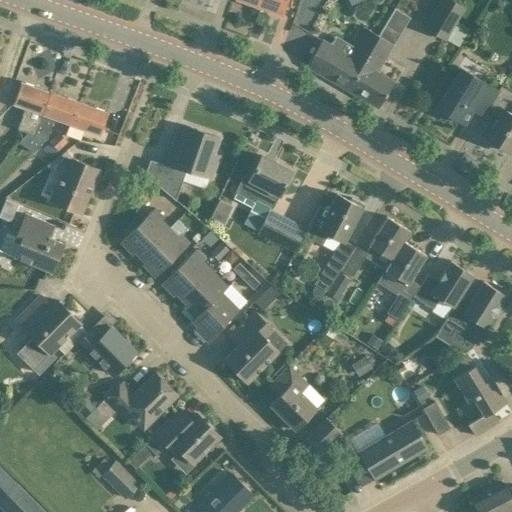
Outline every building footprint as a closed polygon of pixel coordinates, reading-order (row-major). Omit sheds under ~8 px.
[(260,0),(258,5),(281,14),(286,0),(260,0)] [(440,0),(423,29),(444,41),(465,8),(452,0),(440,0)] [(346,87),(357,94),(379,106),(389,89),(393,81),(375,70),(392,44),(392,43),(384,38),(378,35),(346,87)] [(323,37),(307,65),(346,87),(367,52),(355,45),(349,54),(323,37)] [(459,70),(447,89),(437,106),(464,123),(476,104),(486,110),(497,93),(459,70)] [(13,105),(24,108),(17,129),(26,132),(36,135),(51,91),(21,81),(13,105)] [(79,101),(51,91),(36,135),(26,132),(19,142),(33,152),(44,138),(47,139),(54,118),(70,124),(79,101)] [(99,134),(108,111),(79,101),(70,124),(99,134)] [(511,116),(502,110),(496,119),(485,136),(511,152),(511,150),(511,116)] [(170,163),(160,186),(175,199),(186,169),(211,177),(219,155),(214,153),(219,136),(186,125),(182,138),(176,136),(167,162),(170,163)] [(60,133),(43,147),(51,156),(68,141),(60,133)] [(49,199),(62,204),(81,212),(99,168),(73,158),(66,149),(51,162),(46,167),(57,178),(49,199)] [(256,202),(269,209),(272,210),(282,188),(292,170),(261,155),(250,177),(243,174),(235,191),(244,196),(256,202)] [(142,189),(151,197),(158,188),(149,180),(142,189)] [(328,233),(343,241),(344,239),(355,218),(356,219),(364,204),(351,197),(350,200),(337,193),(328,210),(319,206),(307,228),(308,229),(305,234),(322,244),(328,233)] [(228,221),(234,202),(220,198),(214,216),(228,221)] [(0,216),(10,221),(15,211),(4,206),(0,215),(0,216)] [(162,218),(164,216),(155,207),(120,241),(132,253),(135,251),(140,256),(170,226),(162,218)] [(307,228),(272,210),(269,209),(256,234),(294,253),(304,234),(305,234),(308,229),(307,228)] [(23,212),(14,236),(6,232),(0,247),(0,249),(33,263),(52,271),(64,243),(43,234),(48,223),(23,212)] [(376,232),(369,244),(391,258),(403,240),(410,230),(387,215),(376,232)] [(155,276),(169,262),(190,241),(183,234),(182,235),(179,232),(177,234),(170,226),(140,256),(145,261),(143,264),(155,276)] [(197,232),(192,238),(196,242),(201,236),(197,232)] [(386,268),(384,270),(378,279),(398,292),(386,311),(398,319),(412,295),(402,289),(406,282),(408,283),(416,271),(426,254),(403,240),(391,258),(386,268)] [(221,241),(214,248),(214,254),(219,259),(229,249),(221,241)] [(364,256),(366,253),(354,245),(341,267),(340,269),(351,277),(364,257),(364,256)] [(206,258),(196,248),(175,269),(161,283),(174,295),(176,293),(181,298),(211,268),(203,260),(206,258)] [(228,261),(234,260),(238,256),(231,249),(224,256),(228,261)] [(412,295),(431,307),(430,309),(443,317),(461,289),(473,270),(451,256),(438,275),(428,268),(413,291),(414,292),(412,295)] [(340,269),(341,267),(329,259),(313,283),(315,284),(312,288),(312,296),(320,301),(326,291),(340,269)] [(239,275),(245,268),(239,262),(233,269),(239,275)] [(192,321),(224,289),(228,285),(211,268),(181,298),(186,303),(184,305),(195,317),(192,320),(192,321)] [(239,275),(245,281),(251,274),(245,268),(239,275)] [(339,272),(333,282),(344,288),(350,278),(339,272)] [(245,281),(253,288),(259,282),(251,274),(245,281)] [(471,296),(461,289),(443,317),(446,318),(440,327),(451,334),(455,328),(475,340),(485,323),(492,312),(493,312),(499,302),(506,291),(483,276),(471,296)] [(195,328),(207,340),(242,306),(224,289),(192,321),(197,326),(195,328)] [(271,301),(262,293),(254,301),(263,309),(271,301)] [(17,320),(21,324),(45,348),(45,347),(50,352),(65,336),(80,322),(57,299),(51,305),(41,295),(27,309),(17,320)] [(256,308),(247,316),(233,330),(243,340),(224,358),(247,381),(261,367),(279,350),(267,337),(275,329),(256,308)] [(92,326),(78,340),(71,347),(89,366),(96,359),(111,375),(121,365),(135,351),(111,326),(101,335),(92,326)] [(326,333),(332,338),(337,330),(330,326),(326,333)] [(383,340),(371,333),(366,342),(377,349),(383,340)] [(380,350),(391,359),(398,350),(387,341),(380,350)] [(54,364),(42,352),(33,360),(30,363),(43,375),(54,364)] [(484,382),(473,365),(465,352),(449,363),(457,375),(452,377),(466,400),(474,395),(483,411),(468,420),(468,423),(475,435),(499,421),(492,409),(506,401),(491,377),(484,382)] [(365,355),(355,361),(362,373),(373,367),(365,355)] [(291,363),(284,370),(270,384),(279,394),(270,404),(295,429),(309,415),(317,408),(301,391),(310,382),(291,363)] [(58,378),(58,370),(53,366),(45,373),(53,382),(58,378)] [(122,381),(107,397),(118,407),(120,409),(124,405),(146,426),(163,407),(177,393),(155,371),(134,392),(122,381)] [(428,396),(421,385),(412,390),(419,402),(428,396)] [(74,404),(86,415),(95,404),(83,394),(74,404)] [(112,413),(118,407),(107,397),(101,403),(112,413)] [(449,427),(434,401),(422,408),(437,434),(449,427)] [(180,408),(156,432),(145,443),(156,455),(168,444),(176,452),(180,447),(194,460),(219,435),(196,412),(190,419),(180,408)] [(299,445),(311,457),(318,451),(322,454),(342,433),(324,416),(304,437),(305,438),(299,445)] [(354,442),(353,443),(341,450),(362,486),(363,485),(360,480),(371,473),(374,478),(428,446),(417,429),(412,419),(358,449),(354,442)] [(136,468),(144,460),(136,452),(128,460),(136,468)] [(104,456),(95,469),(104,475),(113,462),(104,456)] [(127,498),(138,488),(115,464),(104,474),(127,498)] [(234,511),(253,494),(232,472),(205,499),(201,496),(188,508),(192,511),(234,511)] [(46,511),(16,480),(0,495),(0,506),(5,511),(46,511)] [(510,511),(511,511),(511,496),(504,482),(472,499),(478,511),(510,511)] [(184,504),(194,494),(187,487),(177,497),(184,504)]
